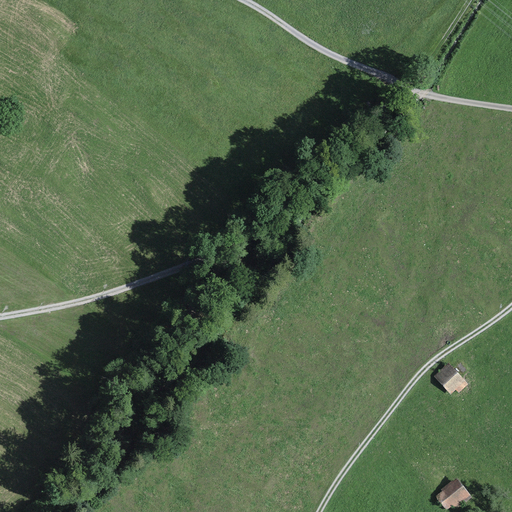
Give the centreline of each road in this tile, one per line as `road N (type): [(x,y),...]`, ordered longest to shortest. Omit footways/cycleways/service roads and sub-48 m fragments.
road 1 (track): [(320,511),(414,381),(511,306)]
road 2 (track): [(0,313),(109,292),(242,237)]
road 3 (track): [(242,237),(407,85)]
road 4 (track): [(239,0),(336,57),(407,85)]
